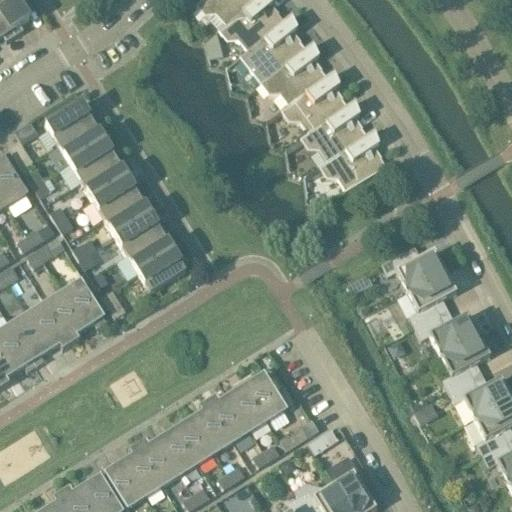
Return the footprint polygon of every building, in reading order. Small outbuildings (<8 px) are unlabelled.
[(13,0),(0,0),(0,18),(14,41),(22,36),(19,30),(28,24),(13,0)] [(217,35),(218,36),(260,0),(205,0),(195,10),(204,20),(215,19),(224,29),(217,35)] [(260,0),(218,36),(226,46),(237,45),(246,56),(239,61),(239,62),(290,21),(284,25),(262,0),(260,0)] [(0,41),(2,41),(5,47),(14,41),(0,18),(0,41)] [(267,83),(260,88),(260,89),(312,49),(311,49),(306,53),(285,26),(290,22),(290,21),(239,62),(248,72),(258,72),(267,83)] [(287,110),(280,115),(280,116),(333,78),(333,77),(327,82),(306,54),(312,50),(312,49),(260,89),(268,99),(279,99),(287,110)] [(307,138),(299,143),(300,144),(353,107),(347,111),(327,83),(333,78),(280,116),(288,127),(299,127),(307,138)] [(326,166),(318,171),(318,172),(373,137),(373,136),(367,140),(348,112),(354,108),(353,107),(300,144),(303,148),(307,155),(318,155),(326,166)] [(62,122),(45,132),(57,151),(93,129),(81,110),(71,117),(69,115),(60,120),(62,122)] [(93,129),(57,151),(69,170),(104,147),(93,129)] [(367,141),(373,137),(318,172),(321,176),(326,183),(336,184),(344,196),(383,173),(378,165),(381,162),(367,141)] [(292,155),(303,148),(300,144),(299,143),(289,150),(292,155)] [(32,167),(18,146),(8,153),(21,174),(32,167)] [(115,165),(104,147),(69,170),(80,188),(115,165)] [(0,198),(8,211),(26,200),(0,158),(0,198)] [(115,165),(80,188),(91,206),(127,184),(115,165)] [(310,177),(313,181),(321,176),(318,172),(318,171),(310,177)] [(37,175),(26,182),(33,192),(43,185),(37,175)] [(127,184),(91,206),(103,224),(138,202),(127,184)] [(39,202),(49,196),(43,185),(33,192),(39,202)] [(138,202),(103,224),(114,243),(150,220),(138,202)] [(60,212),(49,218),(56,229),(66,222),(60,212)] [(150,220),(114,243),(126,261),(161,239),(150,220)] [(62,239),(72,232),(66,222),(56,229),(62,239)] [(37,236),(43,245),(53,239),(47,229),(37,236)] [(36,235),(27,241),(33,251),(43,245),(36,235)] [(173,257),(161,239),(126,261),(137,279),(173,257)] [(16,247),(22,258),(33,251),(27,241),(16,247)] [(64,254),(58,244),(36,257),(43,267),(64,254)] [(82,249),(72,255),(78,265),(89,259),(82,249)] [(380,270),(386,282),(395,277),(406,297),(421,289),(444,276),(433,256),(412,267),(407,256),(380,270)] [(26,263),(32,274),(43,267),(36,257),(26,263)] [(185,276),(173,257),(137,279),(149,298),(185,276)] [(84,275),(95,269),(89,259),(78,265),(84,275)] [(11,272),(1,278),(8,289),(18,282),(11,272)] [(444,276),(421,289),(406,297),(416,318),(408,322),(414,334),(439,321),(434,310),(455,298),(444,276)] [(100,277),(90,284),(96,294),(106,287),(100,277)] [(105,328),(79,286),(61,297),(84,333),(93,327),(96,334),(105,328)] [(114,323),(125,317),(112,295),(101,302),(114,323)] [(78,345),(75,339),(84,333),(61,297),(44,308),(70,350),(78,345)] [(58,349),(61,355),(70,350),(44,308),(26,319),(49,355),(58,349)] [(49,355),(26,319),(9,330),(35,372),(43,366),(40,360),(49,355)] [(445,331),(439,321),(414,334),(420,345),(429,341),(439,361),(478,340),(467,319),(445,331)] [(23,371),(26,377),(35,372),(9,330),(0,335),(0,354),(14,377),(23,371)] [(478,340),(439,361),(450,381),(442,386),(448,397),(473,384),(468,373),(489,362),(478,340)] [(0,393),(8,388),(5,382),(14,377),(0,354),(0,393)] [(250,379),(241,385),(267,426),(285,415),(263,379),(253,385),(250,379)] [(448,397),(454,409),(462,405),(473,425),(511,404),(500,383),(479,395),(473,384),(448,397)] [(227,402),(249,437),(267,426),(241,385),(232,390),(236,396),(227,402)] [(206,406),(232,448),(249,437),(227,402),(218,407),(215,401),(206,406)] [(511,405),(511,404),(473,425),(484,445),(475,450),(481,461),(507,448),(501,437),(511,431),(511,405)] [(192,423),(214,459),(232,448),(206,406),(197,412),(201,418),(192,423)] [(171,428),(197,470),(214,459),(192,423),(183,429),(180,423),(171,428)] [(157,445),(180,481),(197,470),(171,428),(162,434),(166,440),(157,445)] [(307,443),(300,432),(279,445),(285,456),(307,443)] [(337,445),(331,435),(307,450),(314,460),(337,445)] [(136,450),(162,492),(180,481),(157,445),(148,451),(145,445),(136,450)] [(511,457),(507,448),(481,461),(487,472),(496,468),(507,489),(511,485),(511,457)] [(122,467),(145,503),(162,492),(136,450),(127,455),(131,461),(122,467)] [(278,460),(272,450),(261,456),(268,466),(278,460)] [(251,463),(257,473),(268,466),(261,456),(251,463)] [(100,472),(125,511),(129,511),(145,503),(122,467),(113,473),(110,467),(100,472)] [(237,471),(226,478),(233,488),(243,482),(237,471)] [(362,486),(353,471),(330,485),(333,490),(332,490),(345,511),(373,511),(359,488),(362,486)] [(86,481),(90,487),(81,493),(93,511),(118,511),(95,475),(86,481)] [(216,484),(222,495),(233,488),(226,478),(216,484)] [(293,496),(297,502),(303,511),(345,511),(332,490),(325,495),(304,489),(293,496)] [(68,492),(60,498),(68,511),(93,511),(81,493),(72,498),(68,492)] [(208,504),(201,493),(191,500),(198,510),(208,504)] [(55,509),(50,511),(68,511),(60,498),(51,503),(55,509)] [(181,506),(184,511),(194,511),(198,510),(191,500),(181,506)] [(286,509),(287,511),(303,511),(297,502),(286,509)]
